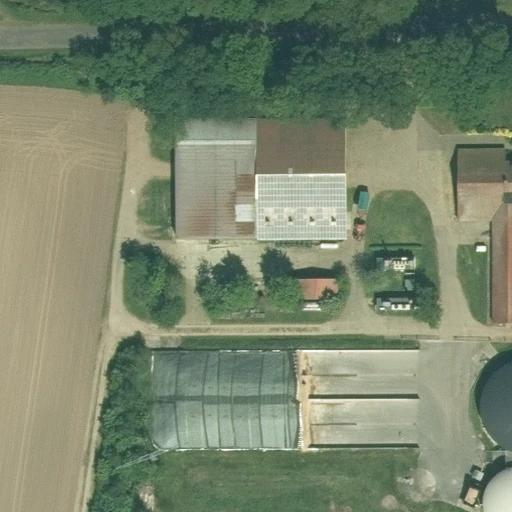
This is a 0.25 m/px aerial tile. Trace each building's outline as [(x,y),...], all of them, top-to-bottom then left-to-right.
[(185,239),(264,239),(264,102),(185,102),(185,239)] [(350,102),(264,102),(264,239),(350,239),(350,102)] [(511,151),(463,150),(462,221),(498,222),(497,321),(511,320),(511,162),(511,151)] [(343,279),(301,279),(301,297),(343,297),(343,279)] [(511,368),(504,373),(495,383),(490,395),(488,407),(489,420),(494,432),(503,442),(511,447),(511,368)] [(511,511),(511,472),(510,474),(500,480),(493,490),(490,502),(490,511),(511,511)]
